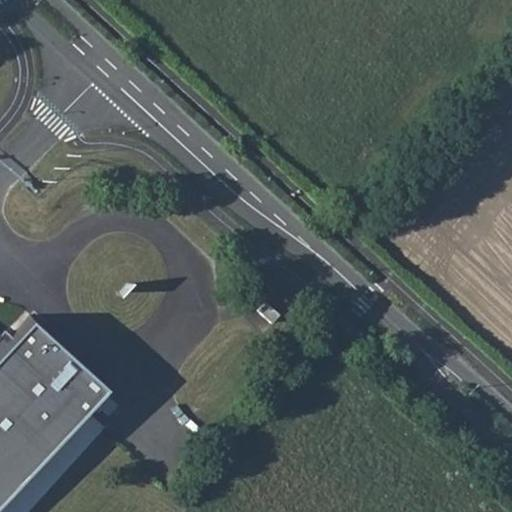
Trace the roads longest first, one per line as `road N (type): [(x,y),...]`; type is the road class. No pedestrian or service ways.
road 1 (unclassified): [(390,318),(230,183),(109,65)]
road 2 (unclassified): [(390,318),(511,452)]
road 3 (unclassified): [(511,414),(390,318)]
road 4 (unclassified): [(5,0),(51,43),(109,65)]
